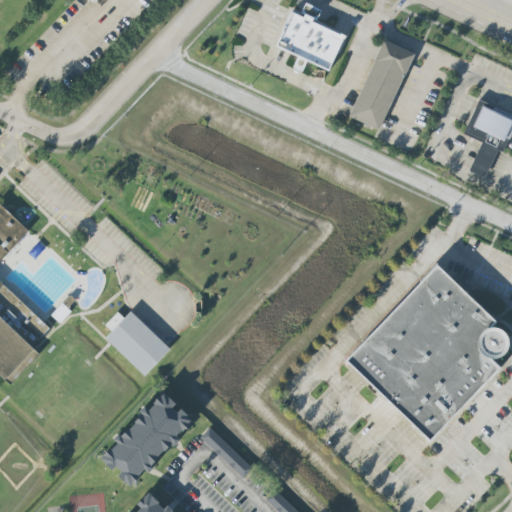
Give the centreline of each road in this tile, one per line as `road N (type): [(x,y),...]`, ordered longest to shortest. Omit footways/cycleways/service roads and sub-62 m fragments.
road 1 (residential): [(150,58),(511,228)]
road 2 (residential): [(0,115),(57,137),(81,130),(205,0)]
